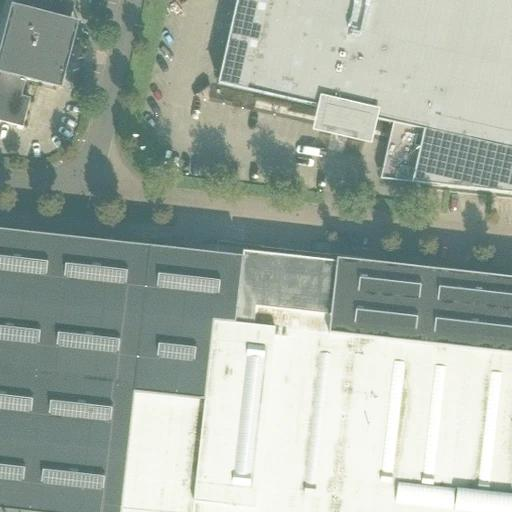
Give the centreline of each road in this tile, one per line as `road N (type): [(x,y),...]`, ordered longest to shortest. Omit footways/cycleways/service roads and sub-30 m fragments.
road 1 (unclassified): [(511,238),(95,190)]
road 2 (unknown): [(208,0),(193,130),(227,146),(308,158),(331,184),(342,218)]
road 3 (unclassified): [(95,190),(136,0)]
road 4 (unknown): [(186,200),(170,371)]
